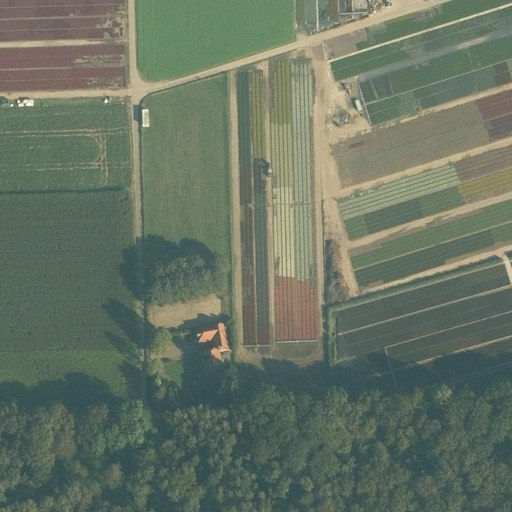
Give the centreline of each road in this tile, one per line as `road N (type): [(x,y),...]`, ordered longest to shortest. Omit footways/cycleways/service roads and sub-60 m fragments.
road 1 (track): [(130,0),(144,414)]
road 2 (unclassified): [(144,414),(511,403)]
road 3 (track): [(134,95),(435,0)]
road 4 (track): [(144,414),(0,419)]
